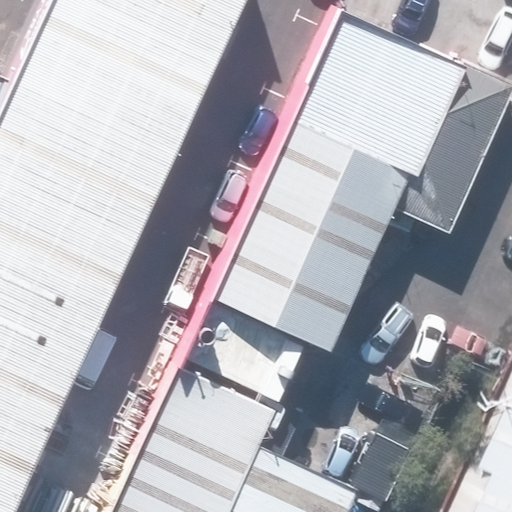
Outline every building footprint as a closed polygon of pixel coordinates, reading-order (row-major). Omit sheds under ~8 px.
[(239,0),(48,0),(14,74),(0,103),(0,511),(1,511),(239,0)] [(489,109),(297,25),(177,299),(298,351),(359,211),(430,242),(489,109)] [(0,103),(14,74),(0,68),(0,103)] [(511,511),(511,315),(425,511),(511,511)] [(251,412),(153,372),(94,511),(320,511),(333,482),(238,444),(251,412)]
